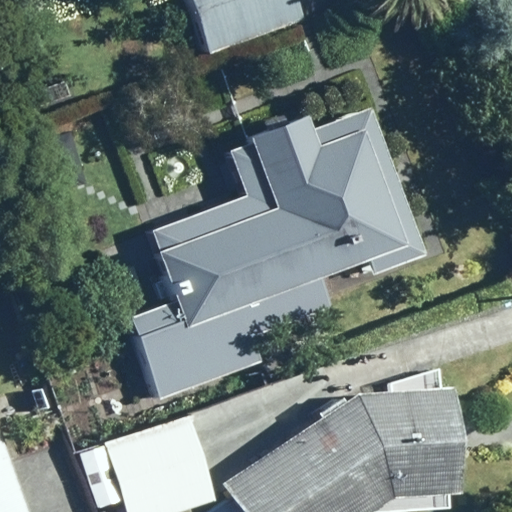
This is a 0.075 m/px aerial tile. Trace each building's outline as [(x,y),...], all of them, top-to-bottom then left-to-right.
[(189,0),(209,52),(306,17),(300,0),(189,0)] [(431,259),(370,103),(308,125),(306,118),(258,136),(260,142),(238,150),(239,152),(256,197),(210,213),(164,229),(190,295),(135,313),(136,315),(164,391),(261,358),(265,356),(258,333),(258,332),(333,305),(323,276),(361,262),(370,281),(431,259)] [(358,394),(225,485),(243,511),(371,511),(394,496),(460,492),(453,387),(358,394)] [(191,418),(78,452),(95,506),(122,498),(125,511),(173,511),(215,499),(191,418)] [(27,511),(0,431),(0,511),(27,511)]
